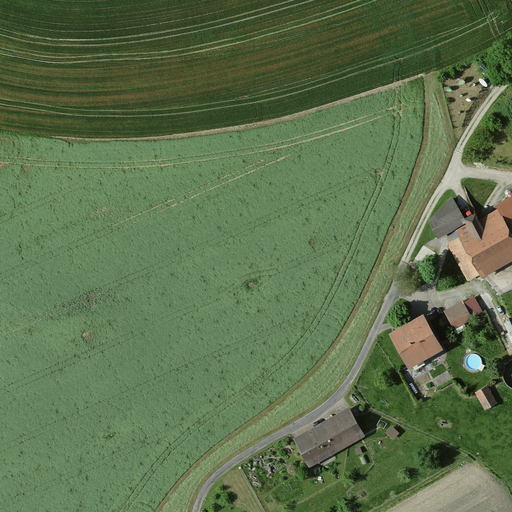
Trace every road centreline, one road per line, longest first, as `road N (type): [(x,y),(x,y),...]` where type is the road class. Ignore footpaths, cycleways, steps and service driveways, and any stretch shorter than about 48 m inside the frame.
road 1 (residential): [(203,511),(217,478),(331,406),(365,363),(397,288)]
road 2 (track): [(511,74),(467,129),(397,288)]
